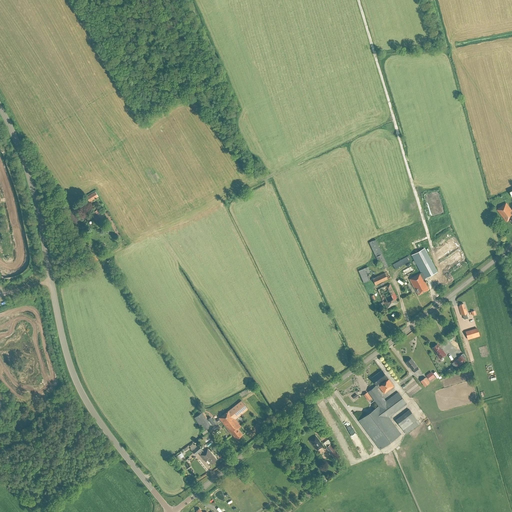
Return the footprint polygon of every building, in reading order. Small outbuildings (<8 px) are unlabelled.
[(86,197),(89,202),(98,196),(95,191),(86,197)] [(511,210),(506,203),(498,210),(507,222),(509,220),(511,223),(511,210)] [(104,216),(98,206),(90,211),(95,220),(97,218),(101,223),(105,220),(103,217),(104,216)] [(369,242),(378,261),(379,264),(377,265),(379,268),(381,268),(381,269),(388,266),(375,239),(369,242)] [(418,295),(428,289),(423,280),(437,272),(424,248),(411,255),(421,273),(410,279),(418,295)] [(390,264),(393,269),(410,261),(407,256),(390,264)] [(414,271),(411,266),(402,271),(405,276),(414,271)] [(358,271),(363,283),(368,281),(370,280),(369,277),(370,276),(369,275),(367,275),(366,274),(367,274),(367,273),(369,272),(367,267),(358,271)] [(387,279),(384,273),(377,276),(372,278),(372,279),(375,285),(387,279)] [(386,308),(398,303),(390,285),(378,290),(386,308)] [(463,304),(460,305),(460,306),(459,306),(462,315),(463,315),(464,319),(468,318),(466,314),(467,313),(465,308),(463,304)] [(467,339),(479,335),(477,327),(465,331),(467,339)] [(442,350),(437,344),(432,348),(437,354),(436,354),(440,359),(446,354),(442,349),(442,350)] [(454,361),(457,366),(465,361),(461,355),(458,357),(459,358),(454,361)] [(411,358),(406,362),(411,369),(412,368),(413,369),(412,370),(415,374),(420,370),(411,358)] [(376,375),(371,379),(376,385),(374,386),(375,387),(377,389),(380,387),(379,386),(383,384),(381,382),(387,378),(382,370),(376,374),(376,375)] [(431,372),(426,376),(430,380),(435,376),(431,372)] [(420,381),(424,386),(429,382),(425,377),(420,381)] [(383,384),(379,386),(380,387),(384,393),(393,386),(388,379),(383,384)] [(379,406),(359,421),(380,449),(401,434),(388,417),(406,404),(398,392),(386,401),(377,389),(375,387),(368,392),(379,406)] [(236,439),(242,435),(238,429),(240,427),(241,426),(235,419),(248,409),(241,401),(229,411),(219,418),(231,434),(232,433),(236,439)] [(395,420),(405,434),(420,424),(409,409),(395,420)] [(194,418),(203,431),(211,426),(202,412),(194,418)] [(425,416),(421,419),(426,425),(430,422),(425,416)] [(316,436),(310,441),(317,450),(323,445),(316,436)] [(207,448),(204,451),(198,445),(196,446),(194,444),(194,445),(192,443),(189,446),(190,448),(189,448),(195,455),(198,453),(205,461),(208,459),(211,464),(216,460),(207,448)] [(330,444),(326,447),(334,457),(333,458),(335,461),(336,460),(340,457),(338,454),(330,444)] [(304,489),(307,487),(310,485),(304,478),(302,479),(304,482),(302,480),(299,482),(304,489)]
